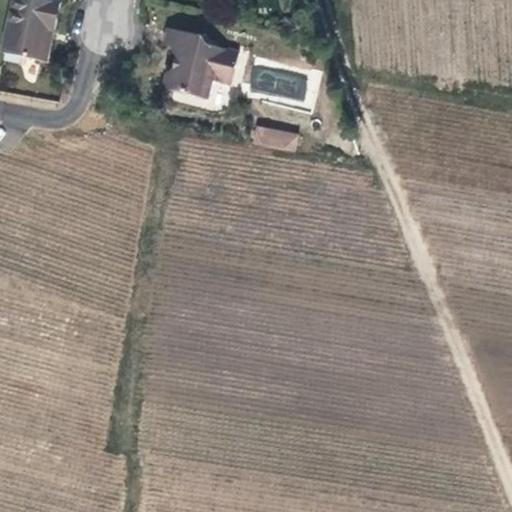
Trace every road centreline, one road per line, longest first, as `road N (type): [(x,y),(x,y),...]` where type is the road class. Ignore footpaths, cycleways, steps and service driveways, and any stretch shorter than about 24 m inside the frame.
road 1 (track): [(324,0),(374,149),(511,489)]
road 2 (track): [(80,103),(175,134),(134,342),(123,438),(135,452),(128,511)]
